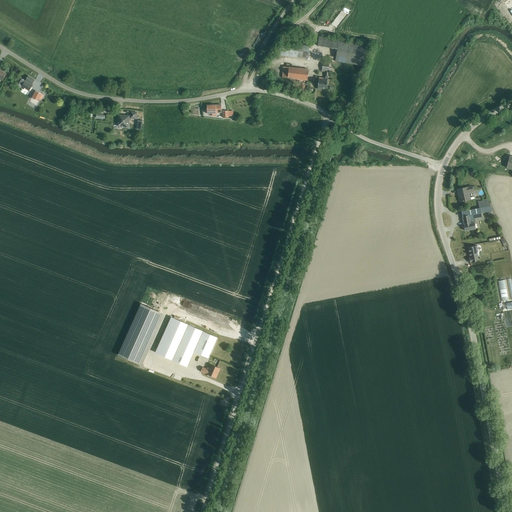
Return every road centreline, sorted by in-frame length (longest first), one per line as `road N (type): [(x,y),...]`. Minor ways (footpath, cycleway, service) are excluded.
road 1 (unclassified): [(203,511),(329,116)]
road 2 (tertiary): [(443,165),(441,230),(467,310),(506,511)]
road 3 (unclassified): [(329,116),(249,89),(177,102),(103,98),(58,85),(0,48)]
road 4 (unclassified): [(443,165),(329,116)]
